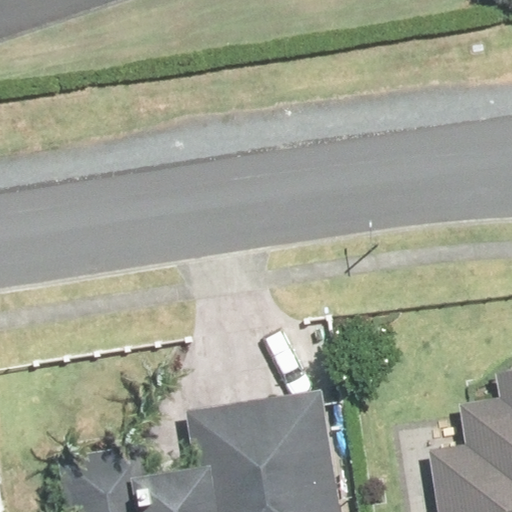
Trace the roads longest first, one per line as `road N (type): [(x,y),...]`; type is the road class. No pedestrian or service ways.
road 1 (residential): [(0,227),(379,165),(511,162)]
road 2 (unknown): [(0,47),(152,0)]
